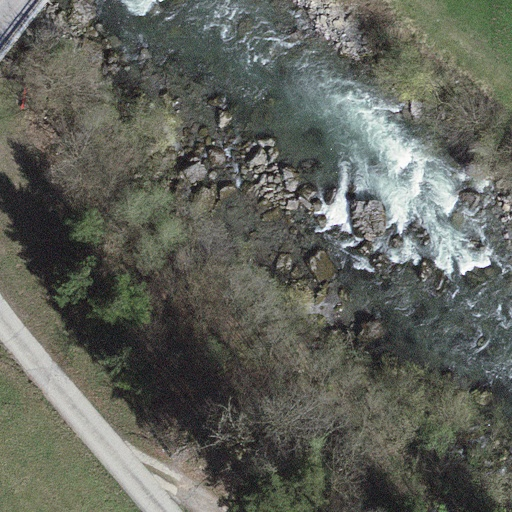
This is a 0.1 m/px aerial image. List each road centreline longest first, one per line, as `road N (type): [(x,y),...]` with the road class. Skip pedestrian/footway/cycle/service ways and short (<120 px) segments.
road 1 (unclassified): [(161,511),(0,318)]
road 2 (track): [(110,453),(189,481),(227,511)]
